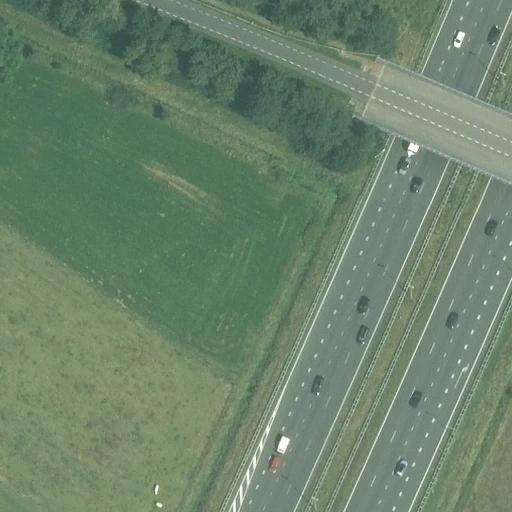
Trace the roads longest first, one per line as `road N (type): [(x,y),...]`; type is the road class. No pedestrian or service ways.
road 1 (motorway): [(491,0),(269,511)]
road 2 (tertiary): [(511,150),(150,0)]
road 3 (motorway): [(362,511),(511,179)]
